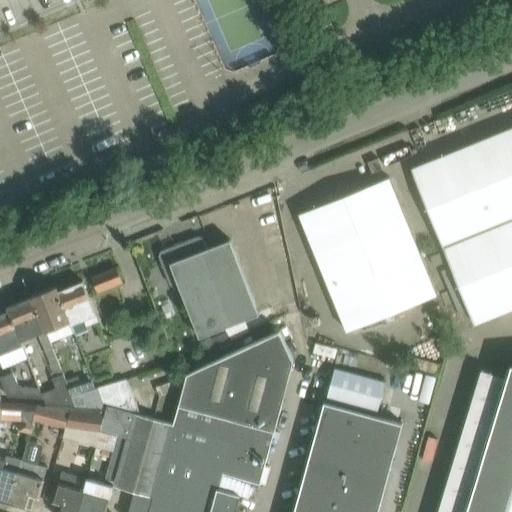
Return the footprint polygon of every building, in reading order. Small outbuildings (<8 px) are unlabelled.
[(511,127),(411,168),(442,246),(511,217),(511,127)] [(368,162),(372,173),(382,168),(378,158),(368,162)] [(299,213),(347,331),(436,295),(389,177),(299,213)] [(511,217),(442,246),(474,324),(511,308),(511,217)] [(160,251),(159,255),(171,285),(175,287),(179,285),(199,337),(259,314),(230,239),(207,248),(203,238),(198,236),(160,251)] [(443,262),(440,253),(430,256),(434,266),(443,262)] [(92,277),(98,292),(122,282),(116,267),(92,277)] [(57,287),(55,287),(68,320),(69,320),(70,324),(84,318),(87,325),(99,320),(82,281),(58,291),(57,287)] [(55,287),(31,297),(45,330),(68,320),(55,287)] [(7,307),(8,311),(20,340),(45,330),(31,297),(7,307)] [(20,340),(8,311),(0,314),(0,353),(22,345),(20,340)] [(134,413),(115,482),(118,487),(123,488),(134,491),(128,511),(234,511),(240,495),(248,497),(261,482),(265,483),(270,467),(264,466),(293,360),(280,330),(187,373),(173,423),(139,414),(134,413)] [(211,337),(201,342),(205,351),(215,347),(211,337)] [(511,511),(511,379),(508,378),(511,364),(465,511),(511,511)] [(326,398),(377,412),(385,382),(335,368),(326,398)] [(46,406),(72,407),(76,407),(71,396),(71,397),(66,385),(61,370),(50,374),(56,388),(42,393),(46,406)] [(0,378),(7,397),(42,399),(38,388),(17,386),(12,374),(0,378)] [(92,377),(66,385),(71,397),(71,396),(97,388),(92,377)] [(105,409),(107,409),(138,411),(126,380),(97,388),(105,409)] [(76,407),(105,409),(97,388),(71,396),(76,407)] [(324,401),(293,511),(377,511),(402,422),(324,401)] [(28,436),(33,420),(37,405),(2,403),(0,410),(0,420),(21,422),(17,433),(28,436)] [(33,420),(66,429),(72,407),(46,406),(46,407),(37,405),(33,420)] [(72,407),(66,426),(101,430),(107,409),(105,409),(76,407),(72,407)] [(105,479),(115,482),(134,413),(139,414),(138,411),(107,409),(101,430),(96,447),(112,452),(105,479)] [(0,498),(10,502),(22,459),(7,455),(6,459),(0,457),(0,498)] [(22,459),(10,502),(31,508),(34,495),(38,496),(44,477),(45,471),(47,466),(22,459)] [(77,511),(87,478),(87,477),(62,470),(58,481),(53,501),(57,502),(54,511),(77,511)] [(87,478),(77,511),(105,511),(113,485),(87,478)]
